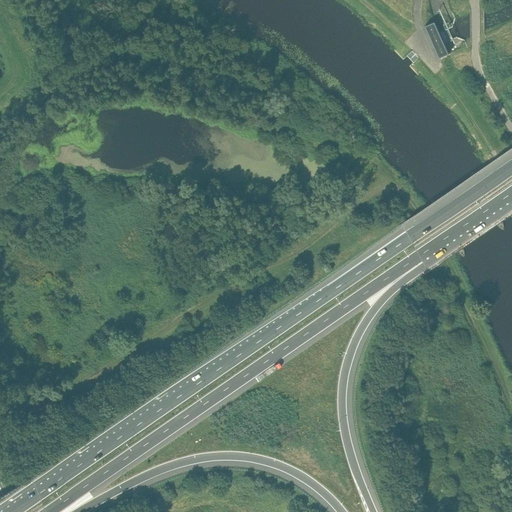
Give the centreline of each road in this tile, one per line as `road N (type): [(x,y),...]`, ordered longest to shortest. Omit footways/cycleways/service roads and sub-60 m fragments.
road 1 (track): [(4,416),(93,383),(248,273),(305,248),(383,185),(412,202),(511,410)]
road 2 (motorway): [(511,165),(9,511)]
road 3 (motorway): [(48,511),(419,255)]
road 4 (motorway): [(80,511),(138,479),(217,456),(277,464),(342,511)]
road 5 (motorway): [(372,511),(346,442),(344,372),(372,309),(419,255)]
